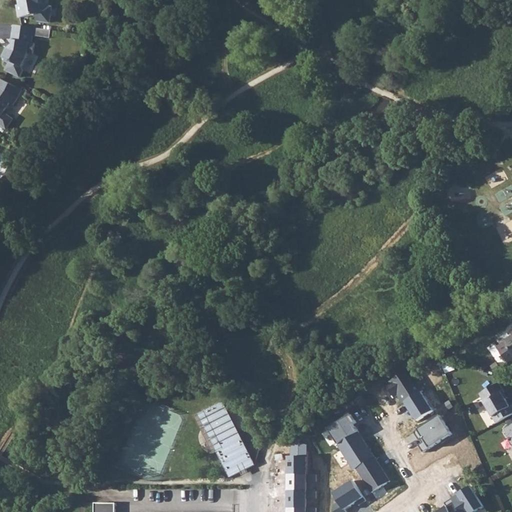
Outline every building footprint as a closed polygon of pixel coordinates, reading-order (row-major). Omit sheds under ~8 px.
[(36,14),(37,20),(50,22),(52,7),(41,5),(39,0),(19,0),(20,5),(18,5),(20,17),(36,14)] [(33,43),(35,28),(15,25),(12,40),(11,48),(8,47),(8,48),(4,58),(5,60),(10,63),(7,68),(8,71),(21,77),(24,70),(23,67),(29,55),(29,53),(34,54),(35,43),(33,43)] [(23,90),(1,79),(0,79),(0,123),(7,129),(14,119),(4,112),(11,103),(14,105),(19,98),(23,90)] [(24,164),(16,159),(2,180),(10,185),(24,164)] [(511,336),(495,348),(507,365),(508,365),(511,362),(511,336)] [(404,403),(407,401),(421,393),(408,371),(391,382),(392,384),(388,386),(394,397),(398,394),(404,403)] [(479,395),(496,424),(511,413),(511,406),(511,405),(509,406),(504,399),(501,394),(503,392),(498,383),(479,395)] [(407,401),(419,420),(433,412),(421,393),(407,401)] [(223,400),(198,412),(230,477),(242,470),(255,464),(223,400)] [(348,415),(329,428),(340,444),(359,432),(348,415)] [(440,416),(416,433),(423,444),(420,447),(425,453),(453,434),(440,416)] [(375,456),(359,432),(340,444),(356,469),(375,456)] [(292,443),(290,511),(307,511),(309,444),(292,443)] [(391,481),(375,456),(356,469),(372,494),(391,481)] [(364,498),(353,482),(335,493),(342,503),(333,508),(335,511),(347,511),(346,510),(364,498)] [(471,487),(452,499),(460,511),(477,511),(484,507),(471,487)] [(444,503),(447,508),(449,511),(460,511),(452,499),(444,503)] [(116,511),(116,502),(95,502),(95,511),(116,511)]
